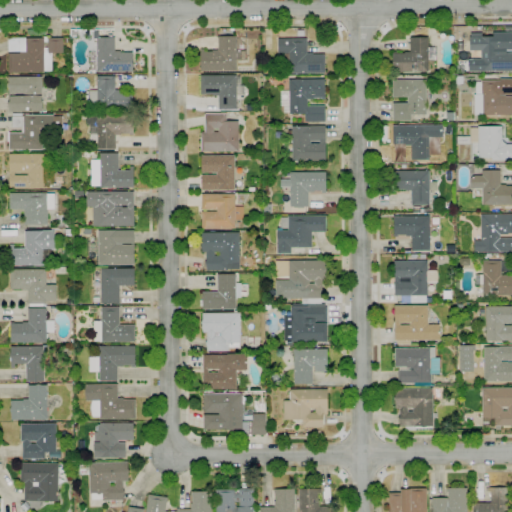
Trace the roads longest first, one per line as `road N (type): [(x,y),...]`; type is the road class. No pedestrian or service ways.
road 1 (tertiary): [(370,0),(359,25),(360,511)]
road 2 (tertiary): [(511,6),(0,10)]
road 3 (residential): [(167,9),(172,452)]
road 4 (residential): [(511,454),(172,452)]
